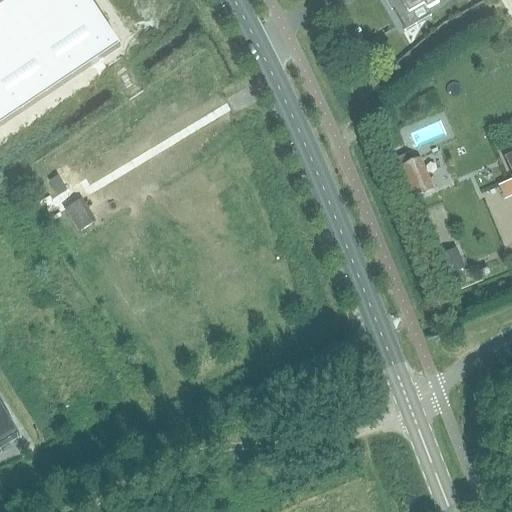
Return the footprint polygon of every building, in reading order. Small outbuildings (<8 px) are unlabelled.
[(88,0),(0,0),(0,129),(121,48),(88,0)] [(385,0),(392,11),(402,5),(405,10),(406,9),(409,15),(424,6),(427,11),(440,4),(437,0),(385,0)] [(402,168),(415,197),(426,192),(414,163),(402,168)] [(0,317),(61,411),(100,385),(0,232),(0,317)] [(452,259),(441,264),(445,273),(456,268),(452,259)] [(0,449),(20,437),(0,404),(0,449)]
